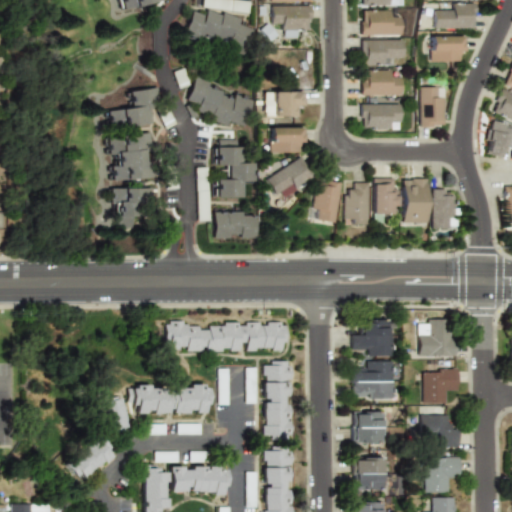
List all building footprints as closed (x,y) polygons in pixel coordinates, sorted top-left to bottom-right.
[(115,0),(148,0),(118,9),(115,0)] [(199,0),(199,8),(246,13),(247,1),(237,0),(199,0)] [(429,28),(472,28),(472,3),(438,3),(438,11),(429,11),(429,28)] [(307,5),(267,5),(267,24),(277,24),(277,31),(307,31),(307,5)] [(357,34),(400,34),(400,9),(357,9),(357,34)] [(192,14),(202,18),(204,12),(220,19),(221,15),(239,23),(237,27),(252,32),(242,59),(225,53),(227,47),(214,43),(213,46),(198,40),(196,45),(182,39),(192,14)] [(425,60),(459,60),(459,35),(425,35),(425,60)] [(357,39),(357,64),(390,64),(390,56),(400,56),(400,39),(357,39)] [(511,89),(511,63),(501,84),(511,89)] [(357,94),(398,94),(398,75),(389,75),(389,69),(357,69),(357,94)] [(197,76),(205,78),(204,80),(210,83),(209,84),(223,90),(222,94),(229,97),(230,92),(238,95),(239,92),(248,95),(247,98),(253,100),(242,127),(228,122),(226,129),(209,123),(209,120),(195,115),(197,109),(186,105),(197,76)] [(440,86),(415,86),(415,126),(440,126),(440,86)] [(511,121),(511,94),(498,88),(488,110),(511,121)] [(299,91),(261,91),(261,115),(299,115),(299,91)] [(102,138),(98,120),(118,115),(115,101),(141,95),(148,128),(102,138)] [(357,128),(398,128),(398,103),(357,103),(357,128)] [(162,128),(172,124),(166,110),(156,114),(162,128)] [(511,148),(511,143),(511,125),(489,119),(480,151),(501,157),(505,146),(511,148)] [(264,152),(299,152),(299,127),(264,127),(264,152)] [(144,135),(149,178),(114,183),(108,140),(144,135)] [(215,152),(238,151),(238,164),(252,163),(253,183),(239,183),(240,197),(212,198),(211,185),(224,185),(224,174),(216,174),(215,152)] [(276,200),(310,178),(297,156),(262,178),(276,200)] [(398,223),(423,223),(423,177),(398,177),(398,223)] [(306,219),(332,222),(336,182),(310,179),(306,219)] [(365,224),(365,181),(350,181),(350,191),(340,191),(340,224),(365,224)] [(393,214),(393,181),(369,181),(369,214),(393,214)] [(511,223),(511,183),(502,183),(502,223),(511,223)] [(114,189),(146,189),(146,232),(115,232),(114,189)] [(428,189),(428,229),(453,229),(453,189),(428,189)] [(252,219),(252,245),(211,245),(211,219),(252,219)] [(414,355),(447,355),(447,318),(425,318),(425,313),(414,313),(414,355)] [(164,329),(165,318),(178,318),(234,319),(253,319),(274,318),(286,319),(287,349),(272,349),(246,350),(229,350),(206,350),(186,349),(164,349),(164,329)] [(347,333),(347,350),(366,351),(365,355),(388,355),(388,320),(357,320),(357,333),(347,333)] [(262,358),(291,357),(292,439),(264,439),(262,358)] [(390,398),(390,360),(358,360),(358,370),(347,370),(347,398),(390,398)] [(243,403),(253,403),(253,367),(242,367),(243,403)] [(215,404),(225,404),(225,368),(214,369),(215,404)] [(418,403),(443,403),(443,392),(453,392),(453,369),(418,369),(418,403)] [(127,380),(209,379),(210,413),(127,412),(127,380)] [(128,429),(102,436),(93,396),(117,391),(128,429)] [(347,442),(379,443),(379,410),(348,410),(347,442)] [(444,414),(420,414),(420,446),(454,446),(454,424),(444,424),(444,414)] [(198,424),(175,423),(174,433),(198,434),(198,424)] [(145,433),(163,434),(163,424),(145,424),(145,433)] [(81,482),(60,459),(94,430),(114,451),(81,482)] [(292,511),(262,511),(262,443),(292,444),(292,511)] [(175,451),(152,451),(151,461),(175,462),(175,451)] [(349,489),(379,489),(379,456),(349,456),(349,489)] [(418,456),(418,492),(443,492),(443,479),(454,479),(454,457),(418,456)] [(166,462),(225,461),(227,493),(167,494),(166,462)] [(166,462),(166,511),(138,511),(138,462),(166,462)] [(254,506),(253,471),(242,471),(243,507),(254,506)] [(449,496),(419,496),(419,511),(415,511),(454,511),(449,511),(449,496)] [(378,511),(378,502),(346,502),(346,511),(378,511)] [(45,511),(46,503),(8,503),(8,511),(45,511)]
